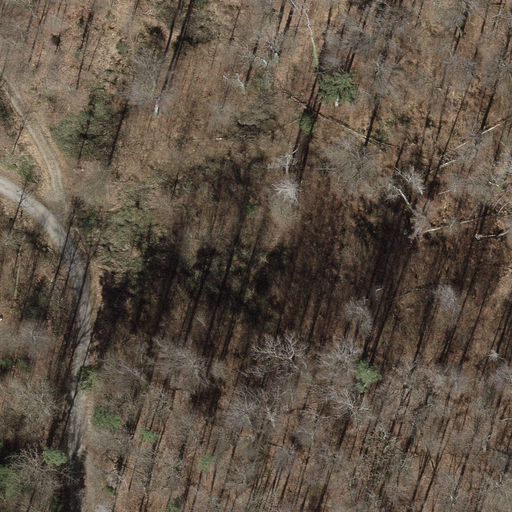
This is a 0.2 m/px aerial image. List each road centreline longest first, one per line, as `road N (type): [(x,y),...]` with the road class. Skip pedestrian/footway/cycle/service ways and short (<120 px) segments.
road 1 (track): [(0,182),(61,236),(74,264),(74,511)]
road 2 (track): [(61,236),(64,214),(48,147),(0,72)]
